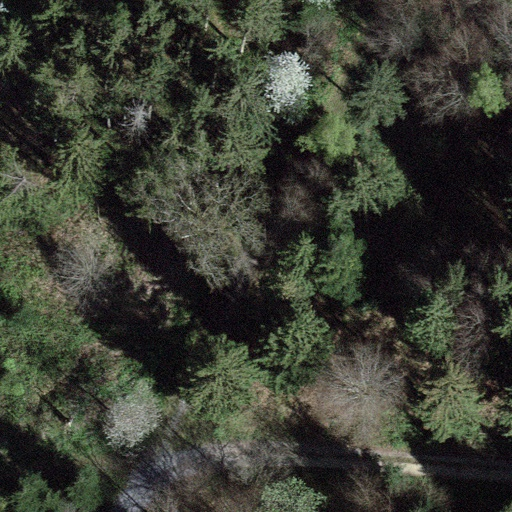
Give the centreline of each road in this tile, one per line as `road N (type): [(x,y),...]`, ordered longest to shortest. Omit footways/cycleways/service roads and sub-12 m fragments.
road 1 (track): [(142,459),(297,454),(511,477)]
road 2 (track): [(0,483),(142,459)]
